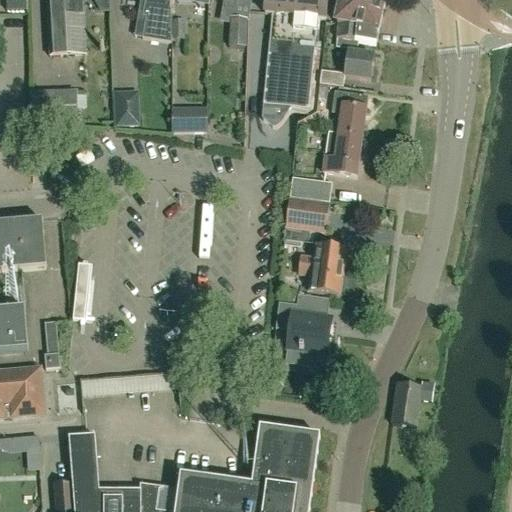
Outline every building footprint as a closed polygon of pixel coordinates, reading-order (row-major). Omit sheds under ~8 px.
[(48,0),(51,59),(87,57),(84,0),(48,0)] [(172,24),(171,0),(147,0),(144,19),(147,20),(144,41),(172,46),(172,24)] [(223,0),(220,23),(231,25),(231,48),(230,80),(245,80),(247,49),(248,22),(249,23),(253,0),(223,0)] [(264,107),(262,123),(270,130),(276,132),(282,128),(295,110),(309,111),(317,21),(326,22),(328,0),(266,0),(267,2),(265,15),(273,16),(264,107)] [(344,0),(339,27),(341,27),(358,30),(357,44),(359,45),(377,47),(379,34),(377,34),(384,0),(344,0)] [(183,8),(173,9),(173,30),(183,30),(183,8)] [(358,53),(359,45),(357,44),(358,30),(341,27),(338,46),(351,48),(346,80),(371,83),(375,59),(362,57),(362,54),(358,53)] [(320,86),(344,90),(346,76),(322,73),(320,86)] [(30,94),(30,129),(78,128),(78,93),(30,94)] [(370,99),(341,95),(335,94),(332,115),(344,116),(341,136),(364,139),(370,99)] [(207,137),(206,113),(172,114),(173,137),(207,137)] [(330,176),(359,180),(364,139),(341,136),(341,137),(329,136),(326,155),(323,175),(330,176)] [(333,187),(310,184),(294,182),(291,202),(331,207),(333,187)] [(291,204),(287,232),(326,237),(330,209),(291,204)] [(0,275),(47,271),(43,223),(0,226),(0,356),(29,354),(26,312),(0,313),(0,275)] [(341,299),(344,272),(347,253),(318,249),(316,262),(303,260),(300,278),(314,280),(312,295),(341,299)] [(291,307),(292,299),(288,294),(279,293),(277,305),(291,307)] [(325,373),(331,323),(327,323),(319,322),(322,302),(298,299),(297,309),(279,307),(275,333),(289,334),(287,352),(299,353),(299,355),(303,355),(301,370),(325,373)] [(45,326),(45,327),(44,327),(47,358),(46,358),(46,359),(45,359),(46,373),(60,372),(59,371),(61,371),(56,325),(45,326)] [(0,420),(44,416),(41,373),(0,376),(0,420)] [(180,375),(85,380),(86,396),(181,391),(180,375)] [(396,386),(390,427),(418,431),(422,389),(396,386)] [(311,511),(322,438),(260,430),(253,486),(182,477),(180,492),(141,487),(141,493),(100,492),(96,438),(69,440),(74,511),(311,511)] [(73,511),(71,485),(55,486),(57,511),(73,511)]
